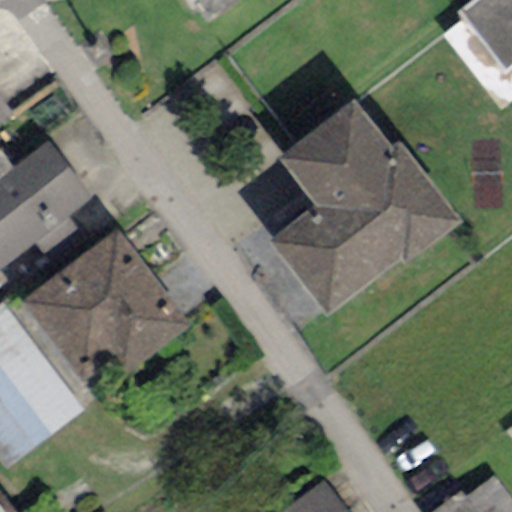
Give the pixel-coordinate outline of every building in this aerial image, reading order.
[(184,0),(189,7),(194,4),(209,25),(244,0),(184,0)] [(511,0),(488,0),(463,20),(511,81),(511,79),(511,0)] [(0,96),(0,127),(15,117),(0,96)] [(353,101),(277,159),(313,205),(270,239),(328,314),(400,259),(406,267),(463,223),(400,141),(390,149),(353,101)] [(0,179),(0,268),(35,243),(43,254),(76,228),(67,216),(91,198),(49,143),(13,170),(0,179)] [(0,179),(13,170),(0,152),(0,179)] [(119,230),(21,302),(83,385),(115,362),(125,376),(191,328),(119,230)] [(0,461),(8,472),(85,410),(0,306),(0,461)] [(461,492),(433,511),(511,511),(511,504),(492,477),(465,497),(461,492)] [(346,511),(323,481),(281,511),(346,511)] [(0,511),(12,511),(0,495),(0,511)]
